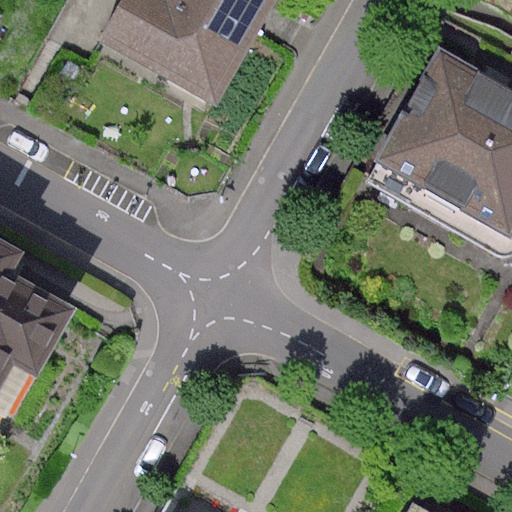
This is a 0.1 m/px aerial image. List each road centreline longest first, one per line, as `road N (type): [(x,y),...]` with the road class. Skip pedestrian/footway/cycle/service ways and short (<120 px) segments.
road 1 (residential): [(389,0),(223,294)]
road 2 (residential): [(511,461),(223,294)]
road 3 (residential): [(0,166),(223,294)]
road 4 (residential): [(223,294),(95,511)]
